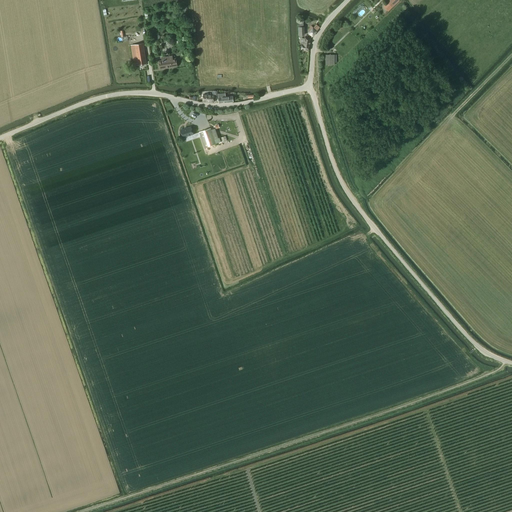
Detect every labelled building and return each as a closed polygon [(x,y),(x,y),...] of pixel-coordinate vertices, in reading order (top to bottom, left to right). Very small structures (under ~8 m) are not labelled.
[(388,0),(389,1),(387,2),(384,6),(388,11),(392,7),(400,0),(399,0),(388,0)] [(308,30),(309,32),(308,33),(312,37),(317,31),(316,31),(320,27),(316,24),(313,28),(311,26),(308,30)] [(303,44),(303,45),(302,45),(301,49),(309,50),(310,46),(309,46),(311,39),(304,37),(304,38),(302,38),(301,43),(303,44)] [(146,63),(143,43),(131,45),(134,64),(138,63),(138,64),(146,63)] [(326,55),(325,65),(335,65),(335,63),(337,63),(337,55),(326,55)] [(161,57),(162,60),(159,61),(160,69),(177,66),(176,58),(173,58),(172,56),(161,57)] [(225,93),(218,94),(218,96),(219,103),(233,102),(233,96),(225,97),(225,93)] [(184,129),(180,130),(183,138),(184,138),(186,137),(187,141),(201,136),(200,132),(194,134),(191,126),(187,128),(187,127),(184,128),(184,129)] [(211,128),(200,132),(205,147),(217,143),(211,128)]
